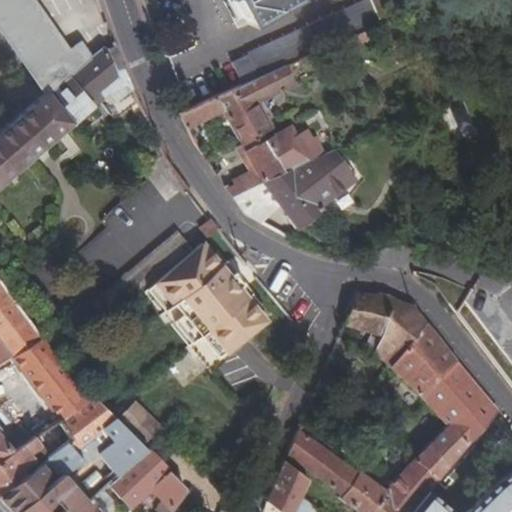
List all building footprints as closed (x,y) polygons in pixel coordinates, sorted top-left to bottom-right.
[(67,50),(32,0),(0,0),(0,29),(43,91),(91,58),(79,41),(67,50)] [(242,85),(271,72),(381,23),(370,0),(364,0),(247,52),(248,56),(232,63),(242,85)] [(233,0),(247,24),(290,0),(233,0)] [(117,76),(126,69),(114,41),(105,48),(117,76)] [(117,76),(105,48),(91,58),(43,91),(0,126),(0,181),(108,92),(115,101),(133,87),(126,69),(117,76)] [(279,91),(271,72),(242,85),(178,113),(187,130),(223,112),(241,145),(263,133),(272,127),(259,101),(279,91)] [(227,189),(232,197),(310,161),(307,155),(305,151),(317,144),(307,127),(295,135),(289,125),(267,138),(244,151),(255,169),(231,180),(233,184),(227,189)] [(263,133),(241,145),(244,151),(267,138),(263,133)] [(307,155),(310,161),(334,150),(353,141),(350,135),(307,155)] [(358,179),(334,150),(310,161),(232,197),(244,214),(262,224),(279,206),(295,228),(324,209),(322,206),(358,179)] [(205,230),(213,239),(225,231),(217,221),(205,230)] [(104,295),(119,314),(148,291),(198,251),(184,232),(104,295)] [(207,244),(198,251),(148,291),(211,370),(250,338),(254,343),(260,338),(256,333),(269,323),(252,301),(257,296),(232,263),(225,268),(207,244)] [(0,364),(12,356),(43,335),(0,281),(0,364)] [(446,424),(415,457),(438,479),(463,449),(495,411),(416,308),(388,296),(355,292),(341,326),(368,332),(379,335),(373,352),(428,403),(446,424)] [(368,332),(365,344),(373,352),(379,335),(368,332)] [(61,419),(97,396),(64,358),(43,335),(12,356),(61,419)] [(250,338),(211,370),(214,374),(254,343),(250,338)] [(168,362),(179,385),(204,373),(193,351),(168,362)] [(74,450),(112,420),(97,396),(61,419),(72,440),(69,443),(74,450)] [(144,417),(125,434),(140,449),(159,431),(144,417)] [(103,459),(119,478),(145,454),(140,449),(125,434),(112,420),(74,450),(83,460),(80,462),(83,465),(113,441),(117,447),(103,459)] [(0,459),(33,438),(22,425),(2,442),(0,439),(0,429),(0,430),(0,429),(0,459)] [(339,498),(358,511),(368,511),(385,490),(358,471),(357,473),(296,430),(285,454),(342,495),(339,498)] [(47,451),(35,436),(33,438),(0,459),(0,491),(30,470),(27,466),(47,451)] [(62,476),(80,462),(83,460),(74,450),(69,443),(30,470),(0,491),(0,496),(7,504),(14,511),(15,511),(42,491),(36,483),(49,472),(48,470),(52,467),(60,477),(62,476)] [(181,493),(145,454),(119,478),(105,491),(125,511),(130,511),(148,494),(160,505),(154,511),(172,511),(182,499),(181,493)] [(415,457),(385,490),(411,511),(431,487),(438,479),(415,457)] [(292,511),(301,493),(308,479),(283,461),(271,488),(260,511),(292,511)] [(511,511),(511,471),(501,478),(465,511),(461,511),(431,487),(411,511),(410,511),(511,511)] [(60,477),(42,491),(15,511),(79,511),(87,504),(62,476),(60,477)] [(410,511),(411,511),(385,490),(368,511),(410,511)] [(104,511),(92,499),(87,504),(79,511),(104,511)]
